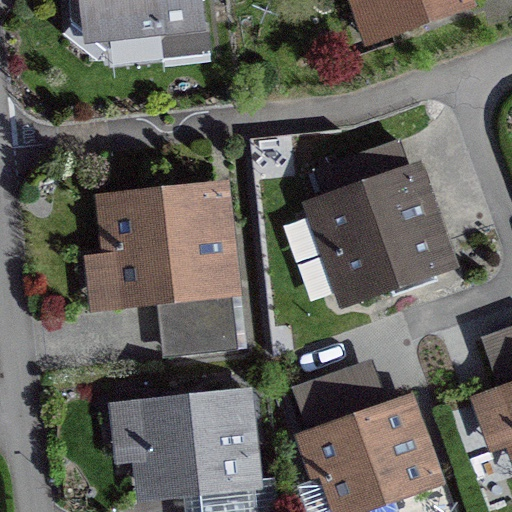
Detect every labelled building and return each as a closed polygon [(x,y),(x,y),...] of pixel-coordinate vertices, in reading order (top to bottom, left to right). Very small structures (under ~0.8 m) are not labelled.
[(81,0),(82,8),(69,24),(104,53),(117,36),(195,28),(191,0),(81,0)] [(371,0),(384,34),(464,5),(462,0),(371,0)] [(441,268),(409,175),(314,208),(347,301),(441,268)] [(214,192),(105,204),(116,304),(165,299),(171,359),(234,352),(227,290),(225,291),(214,192)] [(511,372),(494,379),(511,432),(511,372)] [(246,483),(237,402),(137,412),(146,494),(246,483)] [(301,421),(308,440),(306,440),(320,480),(294,489),(302,511),(349,511),(356,510),(356,511),(394,511),(390,498),(428,485),(400,407),(336,430),(329,411),(301,421)]
